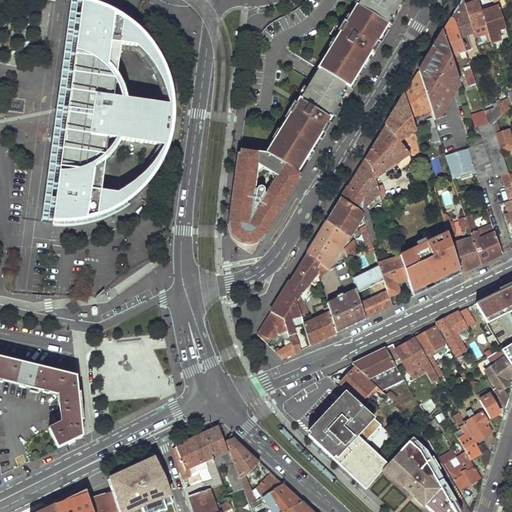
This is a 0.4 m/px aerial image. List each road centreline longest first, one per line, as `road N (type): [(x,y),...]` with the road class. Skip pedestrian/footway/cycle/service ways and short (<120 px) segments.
road 1 (tertiary): [(434,0),(270,263),(244,280),(184,295)]
road 2 (tertiary): [(243,392),(511,269)]
road 3 (secondary): [(213,0),(183,230)]
road 4 (secondary): [(338,511),(225,403)]
road 5 (residential): [(97,455),(81,326)]
